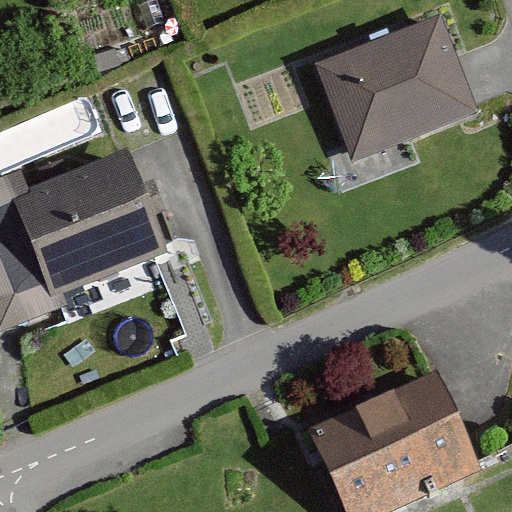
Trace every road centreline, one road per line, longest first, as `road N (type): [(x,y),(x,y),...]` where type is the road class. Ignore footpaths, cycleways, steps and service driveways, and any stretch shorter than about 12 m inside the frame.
road 1 (residential): [(0,479),(511,244)]
road 2 (unknown): [(251,365),(157,121)]
